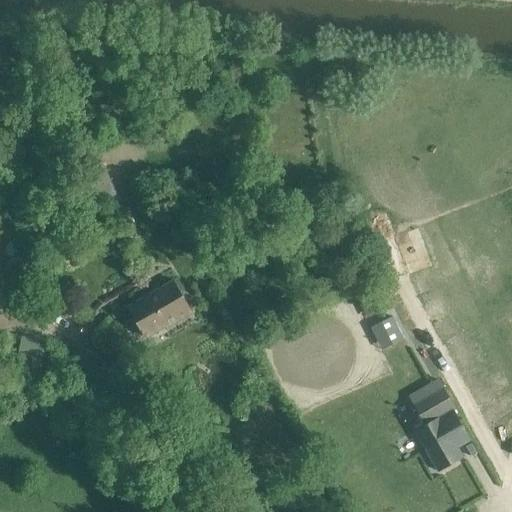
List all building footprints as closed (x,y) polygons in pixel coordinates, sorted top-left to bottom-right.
[(103,163),(88,169),(103,200),(116,194),(103,163)] [(131,215),(121,219),(132,242),(141,238),(131,215)] [(373,281),(354,290),(365,312),(384,303),(373,281)] [(172,282),(128,308),(145,337),(190,311),(172,282)] [(390,345),(402,339),(391,316),(378,322),(390,345)] [(460,422),(453,410),(454,409),(442,388),(414,404),(426,425),(414,431),(438,471),(462,458),(446,430),(460,422)]
